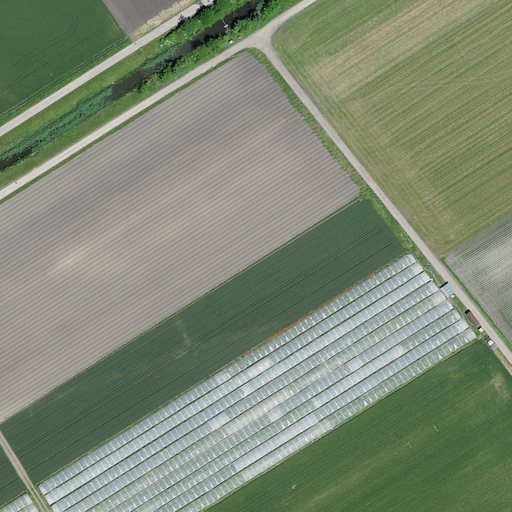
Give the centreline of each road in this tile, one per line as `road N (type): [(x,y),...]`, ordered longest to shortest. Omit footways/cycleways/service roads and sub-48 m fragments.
road 1 (track): [(245,37),(511,366)]
road 2 (track): [(0,189),(304,0)]
road 3 (track): [(208,0),(0,134)]
